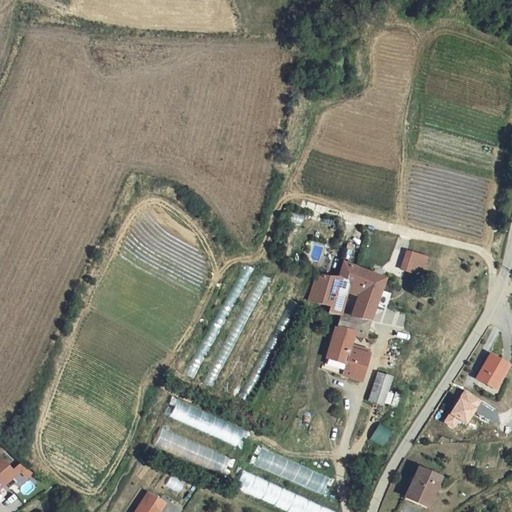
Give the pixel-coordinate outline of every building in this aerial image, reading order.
[(422,247),(411,243),(406,262),(416,265),(422,247)] [(431,249),(422,247),(416,265),(425,268),(431,249)] [(346,305),(351,287),(355,275),(367,278),(363,289),(357,305),(377,306),(380,298),(380,297),(385,282),(389,272),(388,269),(348,254),(344,269),(321,267),(313,293),(335,299),(332,305),(346,308),(346,305)] [(355,275),(351,287),(363,289),(367,278),(355,275)] [(395,286),(385,282),(380,297),(380,298),(389,301),(395,286)] [(348,353),(346,365),(353,368),(360,340),(355,339),(359,322),(371,323),(377,306),(357,305),(346,305),(346,308),(332,348),(348,353)] [(370,366),(379,346),(360,340),(353,368),(367,373),(370,366)] [(348,353),(332,348),(330,360),(346,365),(348,353)] [(504,384),(511,370),(511,357),(499,350),(485,374),(504,384)] [(398,369),(383,364),(374,392),(389,397),(398,369)] [(210,387),(218,373),(209,369),(202,382),(210,387)] [(479,401),(464,391),(445,422),(454,428),(460,419),(466,422),(479,401)] [(168,417),(240,447),(247,431),(175,401),(168,417)] [(368,440),(381,447),(389,431),(376,424),(368,440)] [(227,475),(234,459),(160,428),(153,445),(227,475)] [(2,447),(0,449),(0,472),(0,473),(5,477),(19,465),(2,447)] [(260,448),(253,466),(324,495),(332,478),(260,448)] [(414,495),(436,505),(449,476),(427,466),(414,495)] [(236,488),(288,511),(335,511),(243,471),(236,488)] [(156,485),(140,511),(157,511),(163,503),(169,493),(156,485)] [(163,503),(157,511),(165,511),(168,507),(163,503)]
